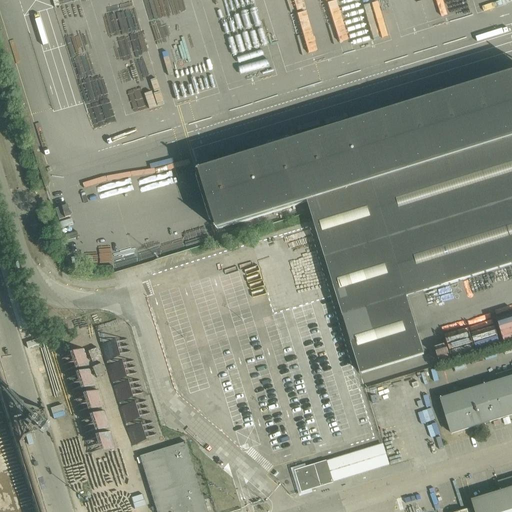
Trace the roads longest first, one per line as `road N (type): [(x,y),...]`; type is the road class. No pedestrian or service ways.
road 1 (unknown): [(246,267),(299,443),(293,452),(271,454),(264,446),(215,276)]
road 2 (unknown): [(306,353),(275,258),(296,241),(331,345)]
